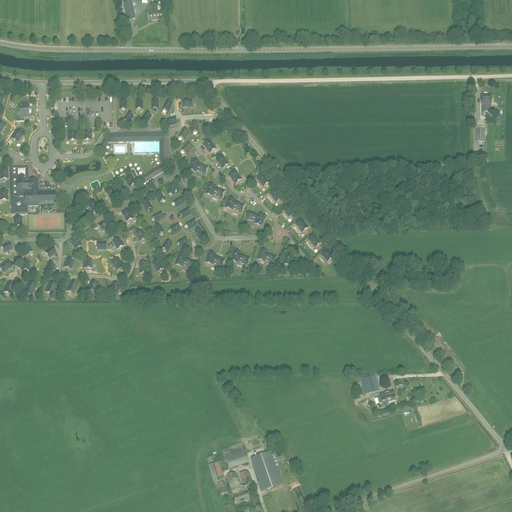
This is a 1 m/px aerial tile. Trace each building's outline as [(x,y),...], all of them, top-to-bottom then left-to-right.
[(134,13),(132,1),(123,3),(127,20),(135,19),(134,13)] [(149,5),(149,12),(149,13),(150,20),(163,19),(162,11),(156,12),(156,10),(157,10),(156,5),(149,5)] [(491,104),(491,96),(481,96),(481,104),(482,104),(481,113),(490,113),(491,104)] [(184,99),(180,99),(180,101),(182,101),(182,107),(185,107),(186,107),(192,107),(192,100),(186,100),(184,100),(184,99)] [(166,101),(162,109),(168,112),(172,104),(166,101)] [(16,122),(24,121),(23,118),(28,118),(28,103),(19,103),(20,115),(15,115),(16,122)] [(128,112),(123,119),(128,123),(133,116),(128,112)] [(146,112),(141,119),(146,123),(151,116),(146,112)] [(175,117),(167,119),(168,125),(176,123),(175,117)] [(484,143),(484,128),(476,128),(476,143),(484,143)] [(91,133),(92,133),(92,129),(87,129),(87,131),(83,131),(83,134),(83,135),(83,140),(89,140),(89,137),(90,137),(90,135),(91,135),(91,133)] [(183,129),(179,136),(185,140),(189,132),(183,129)] [(70,140),(76,140),(76,136),(75,136),(75,134),(76,134),(76,131),(69,132),(69,130),(67,130),(67,133),(68,133),(68,136),(68,138),(70,138),(70,140)] [(14,135),(14,134),(11,138),(16,141),(17,139),(19,140),(20,138),(20,139),(22,136),(21,136),(22,135),(16,131),(15,133),(14,135)] [(105,139),(98,150),(100,153),(101,152),(107,142),(119,142),(119,140),(131,140),(131,142),(160,141),(160,162),(162,165),(165,169),(171,166),(167,160),(167,134),(111,135),(111,139),(105,139)] [(206,148),(210,153),(216,148),(212,144),(212,143),(211,142),(211,141),(209,138),(207,140),(209,141),(204,145),(205,147),(207,148),(206,148)] [(187,143),(181,149),(187,154),(192,147),(187,143)] [(219,164),(223,168),(228,164),(225,159),(223,157),(224,156),(222,154),(220,155),(221,156),(216,161),(218,162),(219,164)] [(205,175),(209,166),(206,165),(204,165),(205,164),(200,162),(194,160),(194,158),(192,157),(190,161),(191,161),(188,169),(196,172),(197,171),(198,171),(198,170),(200,171),(199,172),(203,173),(202,174),(205,175)] [(11,167),(11,190),(12,196),(12,215),(24,214),(26,214),(27,214),(27,213),(27,206),(36,205),(37,205),(37,203),(38,203),(39,203),(55,203),(55,202),(55,193),(38,194),(38,191),(37,181),(29,181),(29,182),(25,182),(25,179),(28,179),(28,167),(16,167),(11,167)] [(232,179),(235,184),(241,179),(237,175),(238,174),(236,172),(237,172),(235,169),(233,171),(234,172),(229,176),(231,178),(232,179)] [(260,182),(263,187),(269,182),(265,177),(266,177),(264,175),(265,175),(262,172),(261,173),(262,175),(257,179),(259,181),(259,180),(260,182)] [(132,178),(133,178),(131,176),(125,180),(126,181),(127,184),(127,183),(128,185),(130,184),(131,186),(136,183),(134,179),(133,180),(132,178)] [(208,182),(207,186),(204,194),(213,197),(213,196),(214,196),(214,195),(216,196),(216,197),(219,198),(222,200),(225,190),(222,189),(222,190),(221,189),(216,187),(217,187),(210,184),(210,183),(208,182)] [(176,187),(169,185),(167,194),(174,195),(176,187)] [(276,202),(282,197),(278,193),(278,192),(277,191),(278,190),(275,187),(274,189),(275,190),(270,194),(271,196),(272,196),(273,197),(276,202)] [(107,193),(108,195),(109,197),(111,196),(112,198),(117,195),(115,191),(114,191),(113,190),(114,189),(112,188),(107,191),(106,189),(104,191),(106,194),(107,193)] [(155,195),(159,203),(165,199),(161,192),(155,195)] [(180,197),(173,201),(176,207),(184,203),(180,197)] [(227,202),(225,207),(232,210),(233,208),(234,209),(236,210),(237,210),(237,211),(240,212),(240,211),(242,212),(244,205),(242,204),(240,204),(240,203),(235,201),(229,198),(228,200),(227,202)] [(153,208),(148,200),(142,203),(147,211),(153,208)] [(92,205),(91,203),(84,206),(85,208),(86,210),(87,210),(88,212),(89,211),(91,213),(95,210),(93,206),(92,205)] [(290,205),(288,203),(287,204),(288,205),(283,209),(284,211),(285,211),(286,212),(285,213),(289,217),(295,212),(291,208),(290,206),(290,205)] [(183,218),(190,214),(187,208),(179,212),(183,218)] [(121,212),(122,215),(123,215),(124,217),(125,217),(127,221),(133,218),(132,214),(131,214),(130,213),(131,213),(130,210),(124,213),(123,211),(121,212)] [(163,218),(160,212),(153,216),(156,222),(163,218)] [(252,221),(252,220),(254,221),(255,222),(255,223),(261,226),(263,221),(264,221),(265,219),(266,219),(267,216),(265,215),(264,217),(258,214),(258,215),(253,213),(251,213),(251,212),(249,212),(246,218),(248,219),(250,220),(251,220),(252,221)] [(14,218),(14,219),(14,222),(14,224),(16,224),(16,226),(22,226),(22,222),(21,222),(21,220),(22,220),(22,218),(14,218)] [(304,220),(301,218),(300,219),(301,220),(296,225),(297,226),(298,226),(299,227),(299,228),(302,232),(308,227),(304,223),(305,223),(303,221),(304,220)] [(189,229),(197,225),(193,219),(186,224),(189,229)] [(106,220),(104,222),(102,223),(98,225),(102,231),(106,229),(109,228),(108,227),(110,227),(106,220)] [(160,224),(154,228),(158,235),(164,232),(160,224)] [(177,224),(169,228),(172,234),(180,230),(177,224)] [(205,236),(201,229),(195,232),(199,239),(205,236)] [(142,230),(137,233),(136,232),(134,233),(136,236),(137,235),(138,238),(138,237),(140,241),(147,238),(145,234),(144,234),(143,232),(144,232),(142,230)] [(317,236),(314,233),(313,234),(314,236),(309,240),(310,242),(311,241),(312,243),(311,243),(315,247),(321,243),(317,238),(316,236),(317,236)] [(188,243),(185,237),(177,241),(181,247),(188,243)] [(77,238),(71,241),(70,240),(68,241),(70,244),(71,243),(73,246),(73,245),(75,249),(82,245),(79,242),(78,240),(77,238)] [(121,240),(120,238),(112,242),(118,250),(125,245),(122,241),(121,242),(120,240),(121,240)] [(172,244),(166,240),(161,247),(167,251),(172,244)] [(1,246),(4,252),(12,249),(9,242),(7,243),(5,244),(1,246)] [(27,244),(21,249),(23,250),(24,252),(26,256),(32,251),(27,244)] [(48,249),(45,252),(49,258),(56,253),(52,247),(50,248),(50,249),(49,250),(48,249)] [(268,261),(270,262),(269,262),(272,263),(274,264),(276,257),(274,256),(272,256),(273,255),(267,253),(268,253),(262,250),(262,249),(260,248),(259,251),(260,252),(259,254),(257,259),(264,262),(265,260),(266,261),(267,260),(268,261)] [(329,251),(327,248),(326,250),(327,251),(322,255),(323,257),(325,258),(324,258),(327,262),(333,257),(330,254),(330,253),(329,251)] [(242,262),(243,263),(245,264),(247,265),(250,258),(248,257),(246,257),(246,256),(241,254),(235,251),(236,250),(234,249),(232,252),(233,253),(232,255),(233,255),(231,260),(238,263),(238,261),(240,262),(240,261),(242,262)] [(186,266),(187,267),(190,268),(192,269),(194,262),(192,261),(190,261),(190,260),(185,258),(186,258),(180,255),(180,254),(178,253),(177,256),(178,257),(177,259),(175,264),(182,267),(183,265),(184,266),(184,265),(186,266)] [(212,265),(213,263),(214,264),(215,263),(216,264),(217,265),(217,266),(220,267),(220,266),(222,267),(224,260),(216,256),(216,255),(208,253),(207,257),(205,262),(212,265)] [(294,266),(296,267),(295,267),(298,268),(298,267),(300,268),(302,261),(300,261),(298,260),(299,260),(293,258),(294,257),(288,255),(288,253),(286,253),(285,256),(286,256),(285,258),(285,259),(283,264),(290,266),(291,265),(292,265),(293,265),(294,266)] [(117,271),(124,266),(121,261),(120,260),(119,257),(112,261),(112,260),(110,261),(112,264),(113,264),(117,271)] [(164,267),(159,258),(153,261),(152,260),(150,261),(152,264),(153,264),(157,271),(164,267)] [(4,264),(0,266),(0,268),(3,273),(8,270),(8,269),(9,268),(9,269),(11,267),(8,262),(9,261),(8,259),(5,261),(6,262),(4,263),(4,264)] [(65,263),(64,267),(70,269),(73,261),(67,259),(66,261),(65,263)] [(84,262),(84,264),(83,264),(83,269),(92,268),(92,259),(83,259),(83,262),(84,262)] [(140,273),(147,273),(147,267),(148,267),(148,265),(148,262),(146,262),(146,263),(140,263),(140,266),(140,267),(140,273)] [(55,266),(48,263),(47,265),(47,267),(46,267),(44,271),(51,274),(55,266)] [(3,292),(10,295),(13,289),(14,287),(15,288),(16,285),(14,284),(14,285),(8,282),(7,285),(6,286),(3,292)] [(66,291),(73,294),(76,289),(77,287),(78,287),(79,284),(77,283),(77,285),(71,282),(70,284),(69,286),(66,291)] [(88,290),(95,292),(96,288),(97,288),(97,286),(99,287),(100,283),(98,282),(97,284),(94,283),(92,282),(91,282),(90,284),(90,286),(89,286),(88,290)] [(24,292),(31,295),(34,289),(34,290),(35,287),(36,288),(37,285),(35,284),(35,285),(29,283),(28,285),(27,286),(24,292)] [(45,292),(52,295),(55,289),(55,290),(56,287),(57,288),(58,285),(56,284),(56,285),(50,283),(49,285),(48,286),(45,292)] [(119,283),(119,285),(113,283),(112,286),(112,288),(110,292),(117,294),(119,289),(120,287),(121,284),(119,283)] [(372,377),(361,380),(361,382),(365,395),(376,392),(372,377)] [(393,391),(376,395),(379,404),(395,400),(395,397),(396,397),(395,393),(394,394),(393,391)] [(248,463),(242,446),(229,451),(228,447),(222,449),(223,453),(229,469),(248,463)] [(262,491),(282,484),(270,451),(251,458),(262,491)] [(224,478),(221,466),(223,466),(222,461),(214,463),(218,477),(219,480),(224,478)] [(215,482),(218,481),(213,463),(208,465),(214,482),(215,482)] [(244,485),(252,483),(248,471),(240,474),(244,485)] [(243,493),(242,490),(242,489),(235,473),(226,476),(232,493),(238,491),(239,495),(234,497),(237,505),(250,500),(247,492),(243,493)]
